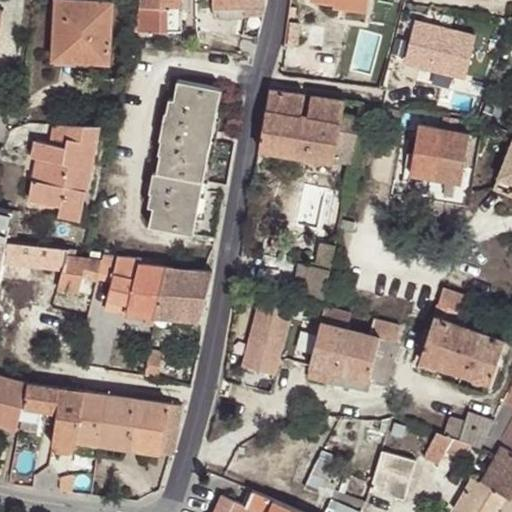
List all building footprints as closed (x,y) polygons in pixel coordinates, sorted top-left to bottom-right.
[(56,0),(54,49),(85,51),(85,62),(110,63),(113,0),(56,0)] [(180,0),(140,0),(139,7),(140,30),(181,31),(180,0)] [(314,0),(333,3),(333,7),(367,11),(368,0),(314,0)] [(245,14),(246,5),(214,5),(214,16),(217,18),(241,17),(245,14)] [(265,5),(246,5),(245,14),(263,14),(265,5)] [(477,35),(416,19),(405,62),(466,77),(477,35)] [(85,51),(54,49),(53,60),(85,62),(85,51)] [(154,171),(154,172),(179,176),(204,181),(207,166),(222,87),(178,79),(174,98),(170,97),(167,111),(165,111),(160,139),(161,139),(158,153),(160,153),(157,172),(154,171)] [(261,139),(260,148),(352,163),(361,119),(365,104),(365,103),(311,95),(307,114),(300,113),(303,94),(273,90),(269,89),(261,139)] [(365,104),(361,119),(381,123),(397,127),(400,111),(365,104)] [(449,118),(449,116),(421,111),(419,124),(447,129),(449,118)] [(472,122),(449,118),(447,129),(419,124),(411,172),(462,180),(472,122)] [(99,126),(62,124),(58,144),(36,139),(33,157),(37,157),(49,159),(44,181),(33,179),(29,200),(61,206),(58,216),(80,221),(89,176),(99,126)] [(511,183),(511,146),(499,178),(511,183)] [(49,159),(37,157),(33,179),(44,181),(49,159)] [(179,176),(154,172),(149,191),(151,192),(148,205),(153,207),(149,226),(194,234),(204,181),(179,176)] [(6,241),(6,242),(2,264),(32,267),(63,270),(59,287),(79,290),(84,276),(97,279),(98,275),(103,258),(100,258),(90,256),(76,254),(77,249),(43,245),(6,241)] [(78,249),(77,249),(76,254),(90,256),(90,250),(90,248),(83,247),(83,248),(79,247),(78,249)] [(301,263),(295,292),(324,298),(334,248),(322,247),(318,261),(317,266),(310,265),(301,263)] [(98,275),(113,279),(119,255),(119,253),(104,252),(104,254),(103,258),(98,275)] [(153,318),(168,265),(142,261),(143,258),(119,255),(113,279),(108,300),(129,305),(127,315),(153,318)] [(155,318),(200,322),(213,270),(209,270),(168,265),(153,318),(155,318)] [(0,316),(15,320),(20,291),(0,287),(0,316)] [(469,296),(444,288),(439,302),(463,310),(469,296)] [(127,315),(129,305),(108,300),(106,310),(127,315)] [(279,374),(294,314),(258,305),(243,365),(279,374)] [(307,376),(343,385),(350,387),(368,391),(371,379),(384,382),(391,356),(389,356),(394,340),(396,340),(399,324),(375,318),(370,333),(347,327),(351,312),(326,305),(307,376)] [(456,311),(438,305),(420,358),(491,381),(505,339),(453,321),(456,311)] [(0,337),(11,340),(15,320),(0,316),(0,337)] [(150,347),(145,375),(159,378),(164,350),(150,347)] [(5,373),(30,377),(30,375),(33,360),(7,356),(5,373)] [(0,424),(17,429),(23,405),(25,406),(29,382),(0,375),(0,424)] [(482,447),(483,447),(498,452),(503,444),(511,449),(511,380),(494,420),(482,447)] [(29,382),(25,406),(58,410),(52,442),(57,452),(69,454),(76,446),(77,440),(85,391),(29,382)] [(77,440),(101,443),(109,394),(100,393),(85,391),(77,440)] [(127,447),(176,454),(180,425),(184,404),(138,398),(109,394),(101,443),(127,447)] [(471,443),(482,447),(494,420),(469,412),(465,423),(450,418),(444,433),(454,437),(471,443)] [(381,429),(366,426),(360,445),(382,451),(387,431),(389,421),(383,421),(383,422),(383,424),(383,425),(383,426),(383,427),(382,428),(381,429)] [(405,427),(395,424),(392,433),(402,436),(405,427)] [(444,433),(438,431),(423,454),(440,460),(442,457),(454,437),(444,433)] [(459,463),(471,443),(454,437),(442,457),(459,463)] [(494,511),(506,493),(511,496),(511,449),(503,444),(498,452),(482,481),(463,511),(494,511)] [(403,498),(416,459),(384,450),(371,491),(403,498)] [(339,457),(322,451),(320,456),(336,462),(339,457)] [(362,511),(367,501),(309,479),(316,462),(301,458),(292,482),(326,494),(318,511),(362,511)] [(463,511),(482,481),(475,477),(456,509),(460,511),(463,511)] [(304,511),(252,489),(246,504),(223,494),(214,511),(304,511)] [(494,511),(501,511),(511,496),(506,493),(494,511)]
